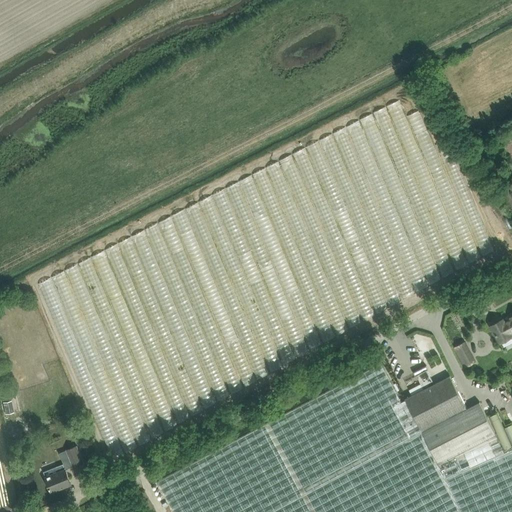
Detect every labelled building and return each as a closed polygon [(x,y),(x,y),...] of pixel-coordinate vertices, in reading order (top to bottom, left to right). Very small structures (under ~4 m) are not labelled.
[(502,319),(491,325),(500,342),(511,336),(510,333),(511,331),(511,316),(511,317),(511,318),(504,322),(502,319)] [(436,356),(436,342),(422,342),(422,356),(436,356)] [(475,361),(464,342),(454,347),(464,367),(475,361)] [(511,511),(511,446),(504,450),(496,432),(438,462),(406,398),(401,400),(382,362),(157,480),(173,511),(511,511)] [(405,396),(406,398),(438,462),(496,432),(480,400),(467,406),(450,373),(434,382),(427,368),(428,368),(426,364),(413,371),(415,375),(416,374),(421,382),(409,388),(411,393),(405,396)] [(502,416),(495,417),(496,425),(503,425),(502,416)] [(84,462),(80,453),(77,445),(67,449),(73,466),(84,462)] [(66,469),(46,477),(52,492),(72,484),(66,469)]
